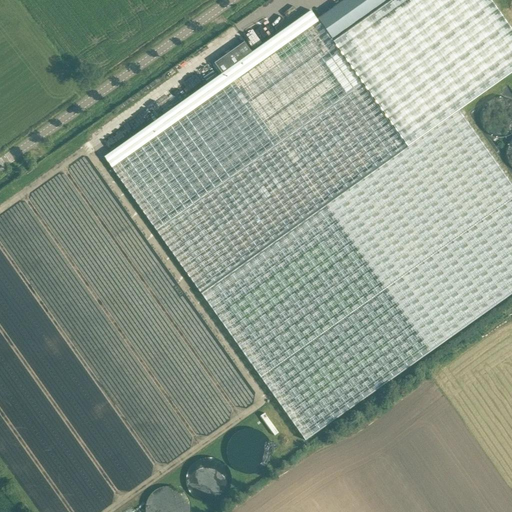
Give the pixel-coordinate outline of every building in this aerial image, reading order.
[(511,29),(491,0),(343,0),(317,19),(310,10),(252,52),(244,42),(214,63),(222,73),(104,157),(305,440),(511,292),(511,185),(458,110),(511,71),(511,29)] [(511,102),(493,95),(490,102),(487,106),(480,122),(497,142),(494,150),(505,163),(507,164),(511,170),(511,169),(511,102)] [(0,199),(0,455),(39,511),(110,511),(270,401),(84,144),(55,162),(23,182),(0,199)] [(270,449),(268,439),(259,431),(247,429),(239,431),(227,443),(225,460),(206,458),(195,460),(185,471),(185,476),(193,483),(192,492),(202,501),(207,502),(221,499),(230,490),(235,491),(248,488),(246,480),(255,478),(256,475),(269,462),(270,449)] [(189,511),(191,494),(155,491),(153,511),(189,511)]
